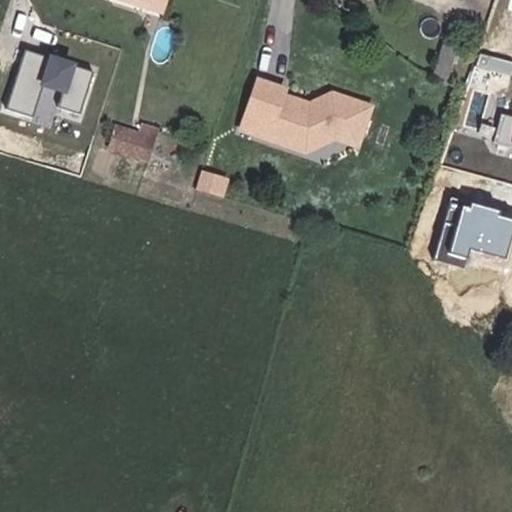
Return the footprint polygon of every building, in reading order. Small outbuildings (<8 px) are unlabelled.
[(125,0),(166,12),(169,0),(125,0)] [(55,106),(73,112),(88,68),(23,46),(3,107),(28,115),(38,85),(59,92),(55,106)] [(246,111),(271,119),(265,137),(304,151),(333,137),(356,145),(369,106),(329,92),(308,104),(280,94),(283,89),(256,79),(246,111)] [(265,137),(271,119),(246,111),(240,130),(265,137)] [(511,117),(509,116),(500,149),(511,151),(511,117)] [(149,166),(156,143),(118,132),(111,154),(149,166)]
